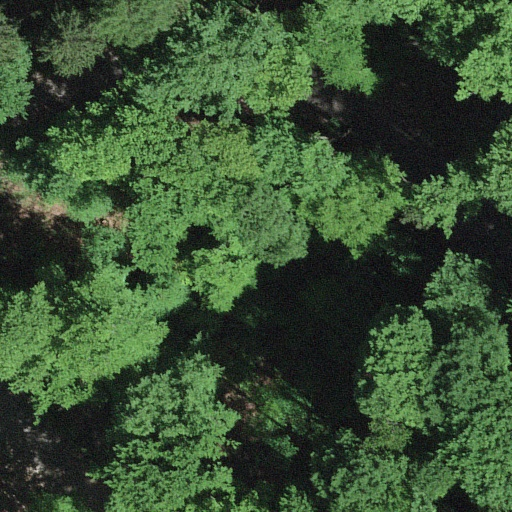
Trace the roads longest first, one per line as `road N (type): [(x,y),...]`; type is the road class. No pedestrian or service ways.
road 1 (track): [(511,271),(294,82),(202,49),(0,124)]
road 2 (track): [(0,397),(118,511)]
